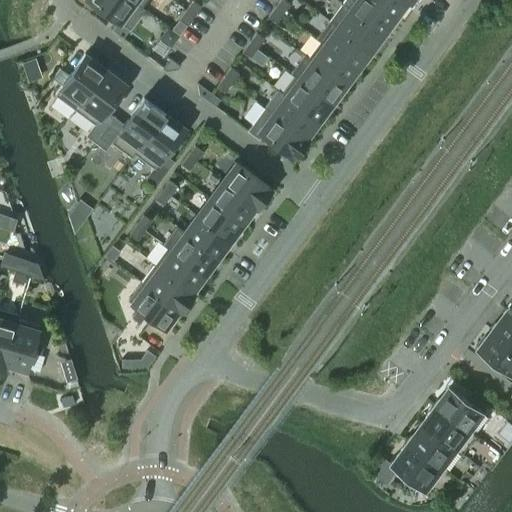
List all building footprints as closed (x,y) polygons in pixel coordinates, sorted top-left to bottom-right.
[(90,0),(119,21),(129,28),(144,8),(141,6),(132,0),(90,0)] [(200,6),(192,0),(185,9),(193,15),(200,6)] [(290,3),(285,0),(279,0),(274,7),(282,13),(290,3)] [(382,33),(394,15),(374,0),(355,0),(349,8),(382,33)] [(374,0),(394,15),(405,0),(374,0)] [(282,13),(274,7),(267,16),(275,22),(282,13)] [(337,25),(329,19),(328,20),(369,50),(382,33),(349,8),(337,25)] [(186,25),(193,15),(185,9),(178,19),(186,25)] [(369,50),(328,20),(316,37),(356,67),(369,50)] [(264,37),(256,32),(248,41),(257,47),(264,37)] [(307,57),(304,54),(303,55),(343,85),(356,67),(316,37),(315,38),(319,41),(307,57)] [(257,47),(248,41),(242,51),(250,57),(257,47)] [(52,77),(61,84),(54,94),(74,109),(104,69),(84,54),(69,75),(59,68),(52,77)] [(343,85),(303,55),(290,72),(330,102),(343,85)] [(177,68),(179,65),(170,58),(162,67),(166,70),(177,68)] [(238,72),(230,66),(223,76),(231,82),(238,72)] [(74,109),(94,123),(85,135),(95,142),(107,126),(114,117),(105,110),(124,84),(120,81),(122,79),(108,69),(107,71),(104,69),(74,109)] [(289,73),(293,76),(281,92),(317,119),(330,102),(290,72),(289,73)] [(231,82),(223,76),(216,85),(224,91),(231,82)] [(209,102),(214,95),(196,82),(198,94),(209,102)] [(280,93),(284,96),(272,112),(306,138),(307,137),(305,135),(317,119),(281,92),(280,93)] [(107,126),(117,133),(110,141),(131,157),(134,153),(133,153),(163,112),(143,97),(123,124),(114,117),(107,126)] [(133,153),(134,153),(153,167),(157,163),(166,170),(173,160),(164,154),(183,127),(163,112),(133,153)] [(306,138),(272,112),(259,130),(293,156),(306,138)] [(202,150),(194,144),(187,154),(195,160),(202,150)] [(195,160),(187,154),(180,163),(188,169),(195,160)] [(270,187),(236,162),(222,180),(256,206),(270,187)] [(177,185),(169,179),(161,189),(169,195),(177,185)] [(256,206),(222,180),(209,197),(242,221),(254,205),(256,206)] [(169,195),(161,189),(155,198),(163,204),(169,195)] [(242,221),(209,197),(196,215),(229,239),(242,221)] [(144,230),(151,220),(143,214),(136,224),(144,230)] [(184,231),(176,225),(176,226),(216,256),(229,239),(196,215),(184,231)] [(137,239),(144,230),(136,224),(129,233),(137,239)] [(216,256),(176,226),(163,244),(203,274),(216,256)] [(120,250),(112,244),(104,254),(112,260),(120,250)] [(162,244),(166,247),(154,264),(192,292),(193,291),(191,290),(203,274),(163,244),(162,244)] [(192,292),(154,264),(141,281),(179,310),(192,292)] [(14,270),(11,280),(22,283),(25,274),(14,270)] [(177,309),(179,310),(141,281),(128,299),(138,307),(131,316),(139,322),(146,313),(164,326),(177,309)] [(18,314),(0,308),(0,362),(3,364),(18,314)] [(511,342),(511,314),(507,311),(498,323),(495,321),(491,327),(494,329),(511,342)] [(17,318),(19,314),(18,314),(3,364),(4,364),(4,362),(25,368),(30,351),(40,354),(43,343),(33,340),(38,325),(17,318)] [(511,372),(511,342),(494,329),(488,337),(485,334),(477,345),(480,347),(480,348),(511,372)] [(434,402),(434,403),(469,429),(484,410),(451,386),(441,399),(438,397),(434,402)] [(463,453),(476,434),(469,429),(434,403),(429,409),(432,411),(423,423),(456,447),(463,453)] [(423,423),(413,436),(410,433),(406,439),(407,439),(442,466),(456,447),(423,423)] [(425,489),(442,466),(407,439),(402,445),(405,448),(395,461),(411,473),(409,476),(425,489)]
